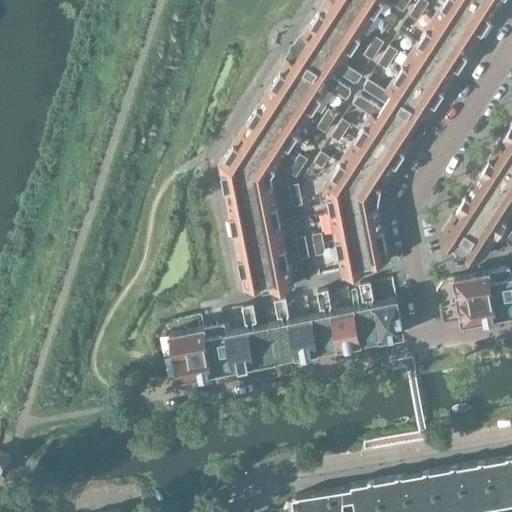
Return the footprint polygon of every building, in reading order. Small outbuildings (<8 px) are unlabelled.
[(288,58),(219,164),(244,287),(262,284),(263,291),(292,285),(270,173),(328,85),(323,82),(329,72),(333,66),(338,57),(343,60),(382,0),(324,0),(303,35),(288,58)] [(370,113),(325,184),(342,275),(372,269),(370,262),(388,259),(378,204),(377,201),(380,187),(412,138),(426,115),(500,0),(443,0),(387,88),(392,91),(386,100),(382,106),(375,116),(370,113)] [(403,9),(407,0),(396,0),(395,4),(403,9)] [(422,9),(427,0),(416,0),(414,4),(422,9)] [(417,18),(422,9),(414,4),(409,13),(417,18)] [(375,34),(369,43),(377,48),(383,39),(375,34)] [(372,57),(377,48),(369,43),(364,52),(372,57)] [(389,43),(383,53),(391,57),(397,48),(389,43)] [(386,65),(391,57),(383,53),(378,61),(386,65)] [(338,57),(333,66),(352,79),(357,78),(361,72),(343,60),(338,57)] [(329,72),(323,82),(328,85),(346,97),(350,90),(349,86),(329,72)] [(367,76),(363,82),(365,87),(386,100),(392,91),(387,88),(367,76)] [(357,94),(352,101),(370,113),(375,116),(382,106),(360,93),(357,94)] [(328,107),(322,116),(330,121),(336,112),(328,107)] [(324,129),(330,121),(322,116),(316,124),(324,129)] [(350,121),(342,116),(336,125),(344,130),(350,121)] [(511,121),(442,230),(443,239),(454,246),(458,262),(482,256),(511,209),(511,121)] [(338,139),(344,130),(336,125),(331,133),(338,139)] [(314,160),(322,165),(329,154),(320,149),(314,160)] [(307,156),(299,151),(293,160),(301,165),(307,156)] [(295,174),(301,165),(293,160),(291,163),(287,169),(295,174)] [(289,183),(291,193),(300,192),(298,181),(289,183)] [(302,202),(300,192),(291,193),(293,203),(302,202)] [(423,205),(429,216),(442,210),(437,199),(423,205)] [(323,241),(321,230),(311,232),(314,243),(323,241)] [(295,236),(297,246),(306,244),(304,234),(295,236)] [(325,251),(323,241),(314,243),(316,253),(325,251)] [(308,254),(306,244),(297,246),(299,256),(308,254)] [(508,265),(486,269),(453,276),(462,320),(511,310),(511,274),(510,275),(508,265)] [(359,281),(362,298),(373,296),(369,279),(359,281)] [(317,290),(320,306),(330,304),(327,288),(317,290)] [(278,315),(288,313),(285,296),(274,298),(278,315)] [(177,376),(403,332),(396,297),(226,330),(224,321),(168,332),(177,376)] [(242,305),(246,321),(256,319),(253,303),(242,305)] [(511,453),(511,454),(511,453),(350,482),(350,485),(295,494),(297,511),(448,511),(511,501),(511,453)]
